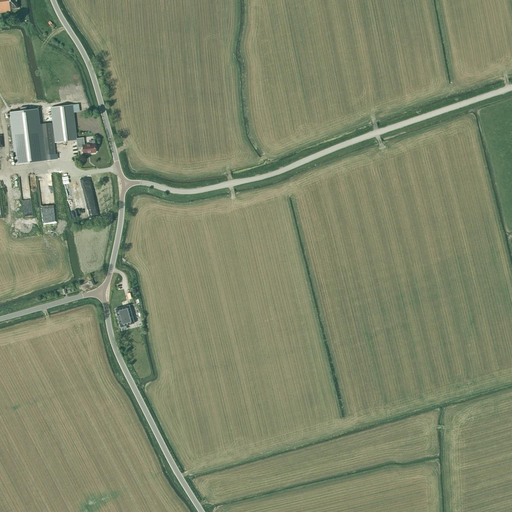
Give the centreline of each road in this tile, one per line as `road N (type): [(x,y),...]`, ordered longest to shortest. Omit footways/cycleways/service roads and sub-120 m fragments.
road 1 (tertiary): [(124,184),(193,191),(257,178),(511,87)]
road 2 (tertiary): [(201,511),(118,357),(102,292)]
road 3 (tertiary): [(124,184),(90,70),(52,0)]
